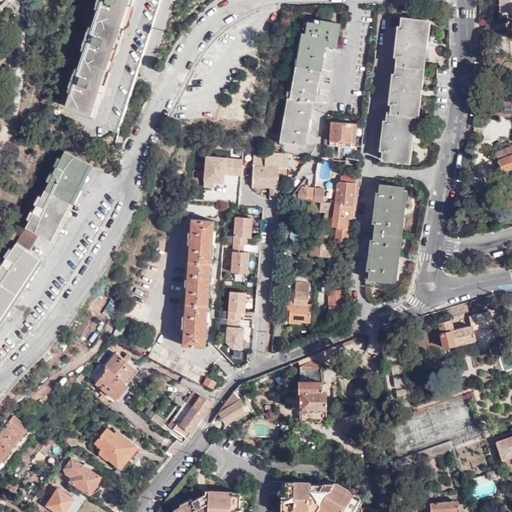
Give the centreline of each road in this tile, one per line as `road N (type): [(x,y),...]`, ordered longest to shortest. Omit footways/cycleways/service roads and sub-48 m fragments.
road 1 (residential): [(253,0),(222,13),(190,44),(132,155),(114,232),(75,294),(0,379)]
road 2 (residential): [(139,511),(232,384),(415,309),(431,286)]
road 3 (residential): [(431,286),(465,57),(464,0)]
road 4 (unknown): [(369,325),(378,350),(344,435),(384,473)]
